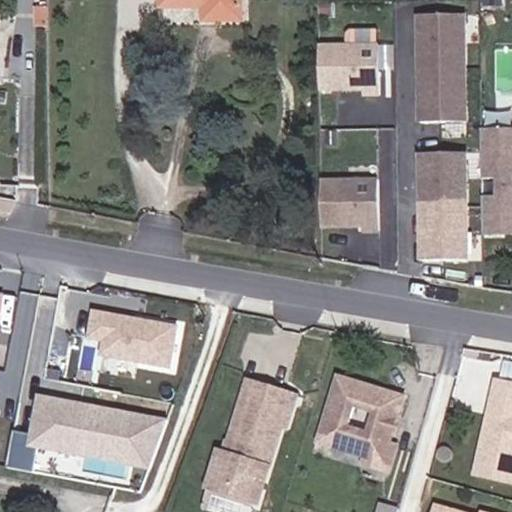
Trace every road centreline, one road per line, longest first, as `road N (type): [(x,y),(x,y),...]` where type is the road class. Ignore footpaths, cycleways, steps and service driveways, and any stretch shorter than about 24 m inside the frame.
road 1 (unclassified): [(511,328),(0,235)]
road 2 (unknown): [(445,319),(394,511)]
